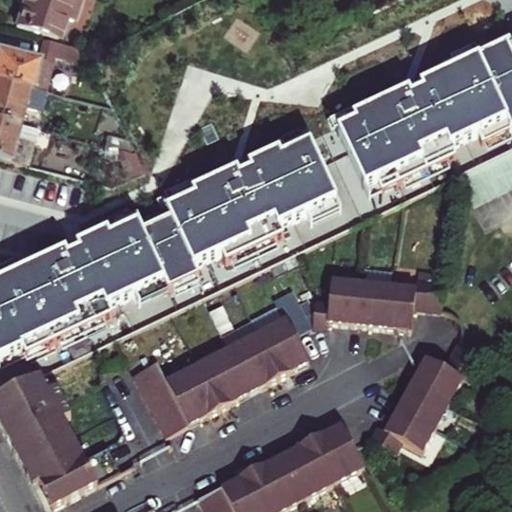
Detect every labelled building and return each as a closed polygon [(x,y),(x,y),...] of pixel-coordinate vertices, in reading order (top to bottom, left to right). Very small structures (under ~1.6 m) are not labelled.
[(72,24),(80,0),(25,0),(25,3),(16,31),(58,44),(64,22),(72,24)] [(36,65),(0,55),(0,85),(43,97),(44,97),(57,49),(42,45),(36,65)] [(511,50),(482,64),(479,57),(447,71),(451,79),(421,92),(423,97),(412,102),(410,97),(365,118),(361,110),(329,125),(333,134),(337,132),(368,204),(402,189),(405,196),(450,176),(446,169),(456,165),(452,156),(478,145),(483,154),(485,153),(488,160),(496,156),(493,149),(511,140),(511,50)] [(38,117),(43,97),(0,85),(0,124),(21,130),(26,114),(38,117)] [(0,162),(27,169),(36,134),(21,130),(0,124),(0,162)] [(310,229),(340,216),(309,144),(312,143),(308,134),(276,148),(280,156),(248,170),(251,175),(240,180),(238,175),(192,195),(189,187),(157,201),(161,210),(164,209),(169,222),(143,233),(137,220),(134,221),(131,213),(103,225),(106,233),(75,246),(78,252),(67,256),(65,251),(19,271),(16,264),(0,270),(0,364),(25,353),(28,360),(53,349),(51,342),(56,339),(59,346),(104,327),(101,320),(110,316),(106,307),(133,295),(137,305),(172,289),(174,296),(198,286),(195,279),(199,278),(194,269),(221,257),(225,266),(230,264),(233,271),(277,251),(274,245),(283,241),(279,232),(306,219),(310,229)] [(433,294),(432,301),(341,289),(339,309),(324,307),(320,337),(335,339),(336,331),(349,333),(375,336),(403,340),(427,343),(430,322),(458,325),(461,297),(433,294)] [(228,353),(166,387),(156,369),(133,382),(165,444),(202,425),(224,413),(249,400),(276,385),(309,368),(296,343),(312,335),(293,296),(273,306),(276,313),(235,335),(224,310),(209,316),(221,342),(228,353)] [(477,391),(484,395),(497,371),(473,358),(460,381),(441,370),(433,384),(418,409),(407,427),(395,448),(389,444),(381,457),(408,473),(416,459),(432,469),(477,391)] [(59,396),(51,400),(42,382),(5,399),(0,401),(0,429),(33,492),(36,491),(39,489),(50,511),(61,511),(73,506),(103,491),(121,483),(108,456),(83,468),(64,427),(72,423),(59,396)] [(297,511),(365,481),(344,436),(320,447),(293,460),(268,472),(233,488),(194,506),(197,511),(297,511)]
